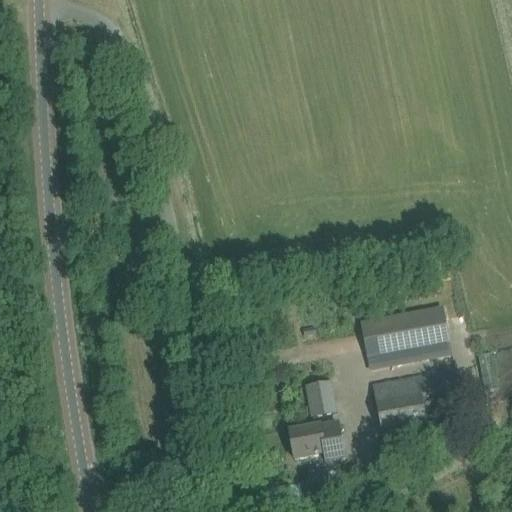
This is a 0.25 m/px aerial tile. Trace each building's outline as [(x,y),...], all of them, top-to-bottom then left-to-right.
[(448,347),(441,311),(362,326),(369,362),(448,347)] [(304,332),(305,338),(317,336),(316,330),(304,332)] [(375,388),(382,425),(385,445),(428,437),(425,417),(466,411),(462,391),(459,372),(375,388)] [(308,402),(310,420),(337,416),(335,399),(308,402)] [(338,426),(310,431),(290,434),(295,462),(325,456),(326,464),(345,460),(338,426)]
